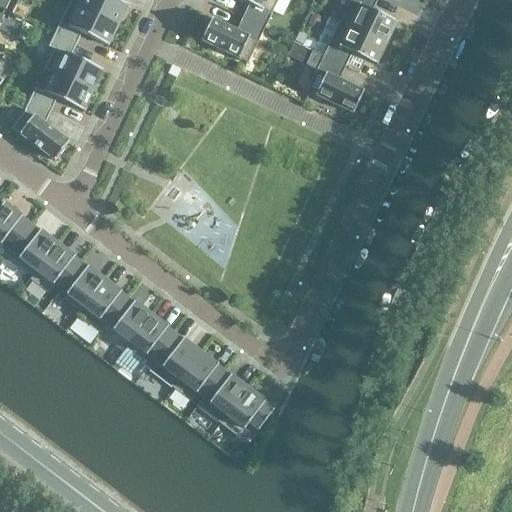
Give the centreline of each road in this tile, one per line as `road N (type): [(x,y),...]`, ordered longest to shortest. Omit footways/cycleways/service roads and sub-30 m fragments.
road 1 (residential): [(287,351),(457,0)]
road 2 (residential): [(287,351),(259,354),(68,206)]
road 3 (residential): [(172,0),(68,206)]
road 4 (secondary): [(477,322),(411,511)]
road 5 (tertiary): [(102,511),(0,433)]
